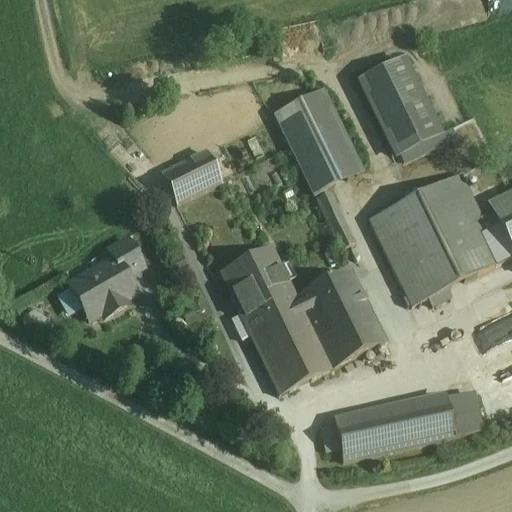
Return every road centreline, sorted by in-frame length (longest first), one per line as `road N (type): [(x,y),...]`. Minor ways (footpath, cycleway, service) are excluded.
road 1 (track): [(389,186),(337,74),(291,63),(179,84),(82,88),(60,69),(44,0)]
road 2 (unclassified): [(0,339),(311,507)]
road 3 (unclassified): [(311,507),(414,485),(511,446)]
